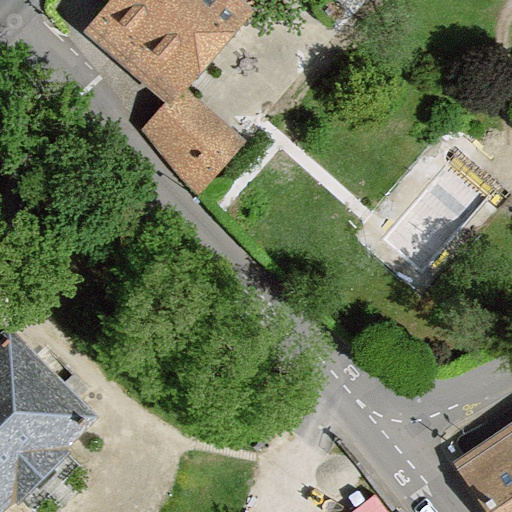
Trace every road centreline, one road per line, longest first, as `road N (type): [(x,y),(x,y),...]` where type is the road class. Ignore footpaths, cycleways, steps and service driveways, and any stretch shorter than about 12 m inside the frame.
road 1 (residential): [(0,35),(389,440)]
road 2 (residential): [(511,372),(389,440)]
